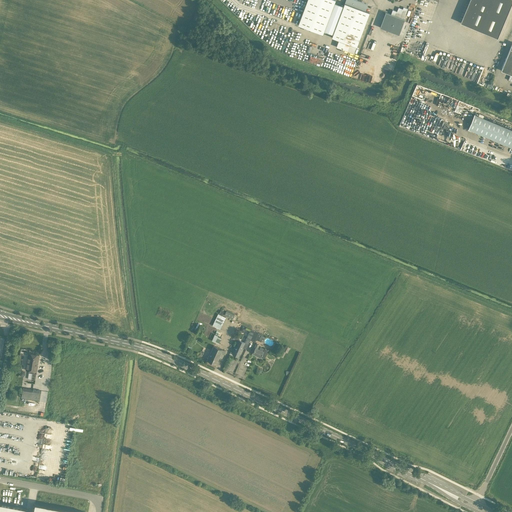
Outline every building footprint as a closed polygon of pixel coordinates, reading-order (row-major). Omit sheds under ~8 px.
[(298,25),(322,34),(324,31),(333,6),(335,0),(307,0),(307,1),(298,25)] [(336,47),(354,53),(369,12),(365,11),(368,4),(356,0),(345,0),(342,10),(333,6),(324,31),(333,34),(332,38),(339,40),(336,47)] [(511,0),(469,0),(460,22),(497,38),(511,4),(511,2),(511,0)] [(399,35),(405,19),(404,19),(408,9),(403,7),(402,10),(398,8),(397,11),(393,10),(391,14),(386,12),(380,28),(399,35)] [(511,43),(501,70),(510,74),(508,80),(511,81),(511,43)] [(466,107),(463,106),(459,104),(454,117),(461,120),(466,107)] [(468,129),(511,147),(511,129),(474,114),(468,129)] [(446,141),(452,127),(446,125),(441,139),(446,141)] [(246,349),(251,340),(255,331),(251,329),(244,342),(239,340),(233,354),(238,356),(242,347),(246,349)] [(251,340),(255,342),(256,339),(259,334),(260,333),(255,331),(251,340)] [(222,337),(215,334),(212,340),(219,343),(222,337)] [(265,358),(268,350),(262,347),(261,347),(260,348),(259,349),(258,348),(260,344),(256,343),(253,349),(255,350),(253,353),(261,357),(261,356),(265,358)] [(222,358),(225,351),(214,346),(207,360),(216,364),(219,357),(222,358)] [(37,372),(39,355),(29,353),(26,370),(37,372)] [(40,400),(41,391),(23,388),(22,398),(40,400)] [(0,511),(25,511),(27,507),(0,502),(0,511)] [(85,511),(35,503),(33,511),(85,511)]
